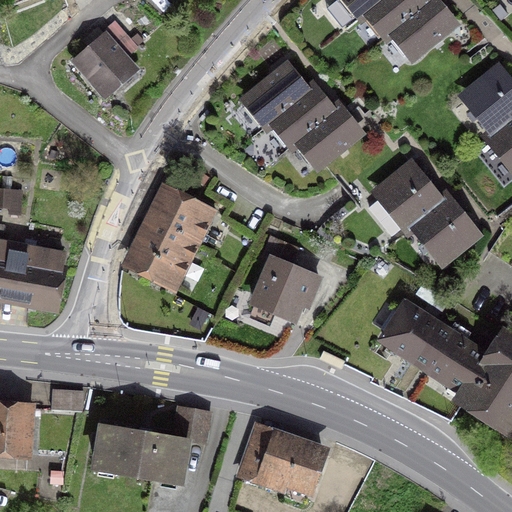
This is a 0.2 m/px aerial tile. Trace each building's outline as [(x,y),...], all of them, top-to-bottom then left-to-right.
[(340,0),(357,21),(364,15),(382,0),(340,0)] [(382,0),(364,15),(383,40),(390,34),(427,6),(422,0),(382,0)] [(390,34),(409,58),(452,24),(434,0),(427,6),(390,34)] [(103,34),(69,64),(101,102),(136,73),(103,34)] [(511,118),(511,82),(497,65),(457,98),(490,137),(511,118)] [(246,107),(264,131),(272,125),(308,97),(289,73),(246,107)] [(272,125),(291,150),(298,144),(335,116),(315,91),(308,97),(272,125)] [(298,144),(317,168),(360,134),(342,110),(335,116),(298,144)] [(511,123),(485,146),(511,178),(511,123)] [(442,203),(410,164),(369,197),(402,236),(442,203)] [(21,193),(0,189),(0,212),(18,215),(21,193)] [(214,213),(163,189),(124,269),(176,294),(214,213)] [(479,239),(447,200),(407,233),(439,272),(479,239)] [(63,255),(0,241),(0,303),(51,313),(63,255)] [(319,279),(266,260),(248,309),(293,326),(299,310),(307,313),(319,279)] [(392,350),(414,363),(435,327),(388,299),(366,335),(392,350)] [(493,362),(435,327),(414,363),(446,383),(471,398),(493,362)] [(493,362),(471,398),(468,406),(505,428),(511,415),(511,343),(506,339),(493,362)] [(325,348),(320,358),(340,369),(345,358),(325,348)] [(80,393),(49,391),(48,413),(79,415),(80,393)] [(32,405),(0,403),(0,459),(29,461),(32,405)] [(173,441),(104,432),(98,474),(180,486),(186,447),(205,450),(210,418),(177,413),(173,441)] [(320,455),(255,434),(240,480),(305,501),(320,455)]
